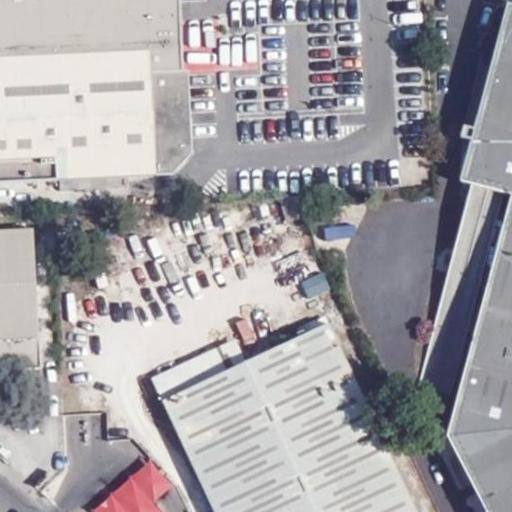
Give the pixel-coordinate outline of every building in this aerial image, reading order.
[(0,0),(0,160),(194,151),(190,71),(181,72),(176,0),(0,0)] [(511,511),(511,7),(509,6),(461,184),(511,197),(504,226),(486,294),(447,438),(486,511),(511,511)] [(194,154),(194,151),(0,160),(0,183),(13,183),(175,175),(194,154)] [(462,241),(450,284),(486,294),(504,226),(493,223),(462,241)] [(0,370),(41,368),(34,229),(0,230),(0,370)] [(246,363),(163,402),(213,511),(418,511),(330,325),(246,363)] [(152,379),(163,402),(246,363),(236,340),(152,379)]
